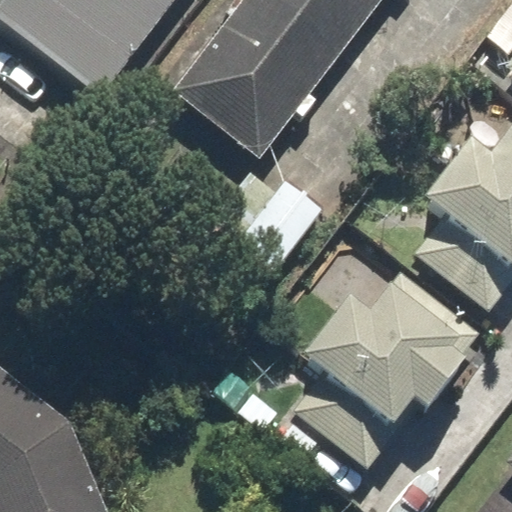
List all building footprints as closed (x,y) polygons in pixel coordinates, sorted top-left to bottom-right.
[(0,0),(0,48),(7,54),(84,113),(171,0),(0,0)] [(246,173),(375,0),(243,0),(161,110),(246,173)] [(511,52),(495,74),(511,88),(511,52)] [(404,219),(492,285),(511,260),(511,133),(507,129),(465,180),(446,165),(404,219)] [(301,396),(371,450),(460,337),(391,283),(348,337),(326,320),(282,378),(303,394),(301,396)] [(0,511),(81,511),(59,433),(0,394),(0,511)] [(511,454),(495,476),(511,489),(511,454)]
